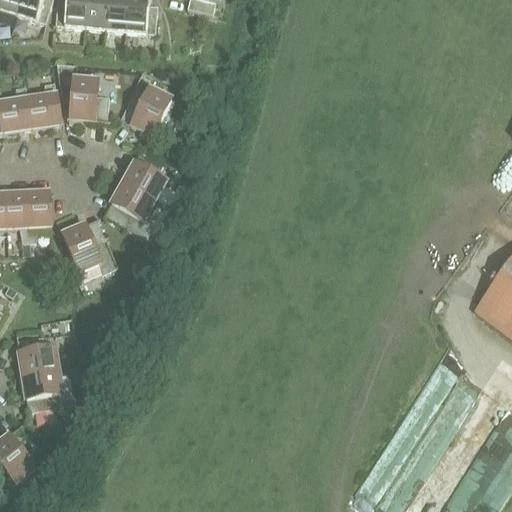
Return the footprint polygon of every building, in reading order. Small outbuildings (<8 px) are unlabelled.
[(2,0),(0,7),(0,15),(17,21),(23,0),(2,0)] [(23,0),(17,21),(46,29),(54,3),(46,0),(45,0),(23,0)] [(56,31),(85,34),(88,0),(67,0),(67,4),(58,3),(56,31)] [(88,0),(85,34),(106,35),(108,0),(88,0)] [(108,0),(106,35),(126,37),(129,0),(108,0)] [(138,0),(129,0),(126,37),(156,40),(158,12),(149,11),(150,2),(141,1),(138,0)] [(208,7),(209,0),(180,0),(191,3),(188,15),(213,21),(216,9),(208,7)] [(78,82),(95,83),(96,74),(78,73),(78,82)] [(109,103),(97,102),(98,87),(74,85),(70,125),(67,124),(67,125),(70,125),(70,129),(83,130),(83,126),(110,129),(111,128),(107,128),(109,103)] [(25,93),(32,135),(61,131),(57,101),(56,101),(54,89),(45,90),(45,103),(28,105),(26,93),(25,93)] [(32,135),(25,93),(16,95),(16,107),(0,109),(0,118),(3,140),(32,135)] [(142,136),(141,140),(152,145),(154,142),(157,143),(154,141),(171,105),(149,95),(142,109),(131,103),(121,125),(118,124),(117,125),(142,136)] [(126,177),(120,188),(155,207),(166,186),(157,181),(163,170),(142,159),(144,156),(143,155),(129,179),(126,177)] [(144,227),(155,207),(120,188),(114,198),(117,200),(104,224),(105,225),(106,222),(127,233),(127,234),(147,245),(147,244),(146,243),(153,232),(144,227)] [(51,233),(49,198),(38,199),(38,195),(27,196),(29,249),(36,249),(37,234),(51,233)] [(30,257),(29,249),(27,196),(16,196),(16,200),(5,201),(7,235),(20,235),(23,252),(27,257),(30,257)] [(63,241),(60,242),(60,243),(63,241),(79,278),(100,269),(104,279),(117,274),(117,275),(118,274),(108,249),(107,249),(98,227),(101,226),(100,225),(75,236),(74,232),(62,237),(63,241)] [(511,268),(478,315),(511,340),(511,268)] [(5,297),(12,301),(16,295),(9,291),(5,297)] [(0,324),(1,324),(0,323),(0,322),(6,313),(11,306),(2,300),(0,303),(0,324)] [(19,383),(58,377),(55,354),(44,355),(42,343),(18,347),(18,344),(17,344),(21,371),(17,371),(19,383)] [(488,511),(499,511),(511,491),(511,410),(438,364),(426,383),(444,394),(437,406),(448,413),(452,407),(466,415),(445,450),(440,447),(399,511),(469,511),(475,503),(488,511)] [(62,399),(58,377),(19,383),(21,396),(25,395),(29,422),(30,422),(30,418),(53,415),(53,416),(55,415),(76,412),(75,411),(74,411),(72,398),(62,399)] [(53,416),(36,418),(38,432),(57,429),(55,415),(53,416)] [(20,434),(22,432),(0,448),(0,447),(0,469),(15,488),(34,473),(25,461),(35,454),(20,434)]
